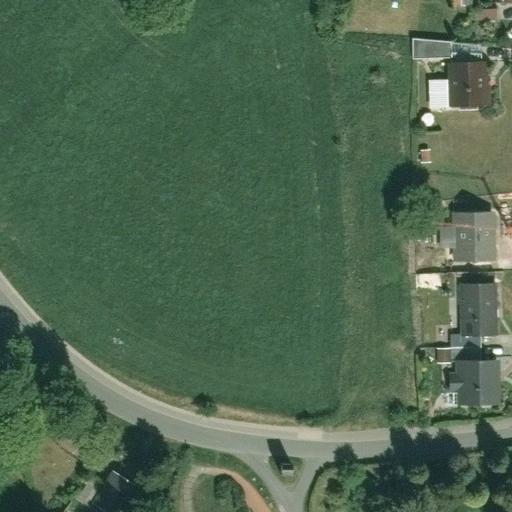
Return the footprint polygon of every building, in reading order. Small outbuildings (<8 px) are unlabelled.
[(486,66),(445,67),(446,110),(488,108),(486,66)] [(451,220),(452,267),(494,265),(493,217),(451,220)] [(494,287),(459,289),(461,340),(497,338),(494,287)] [(494,362),(452,365),(455,411),(496,408),(494,362)] [(86,511),(90,511),(92,510),(94,511),(129,511),(140,494),(111,477),(105,488),(90,479),(75,505),(86,511)]
